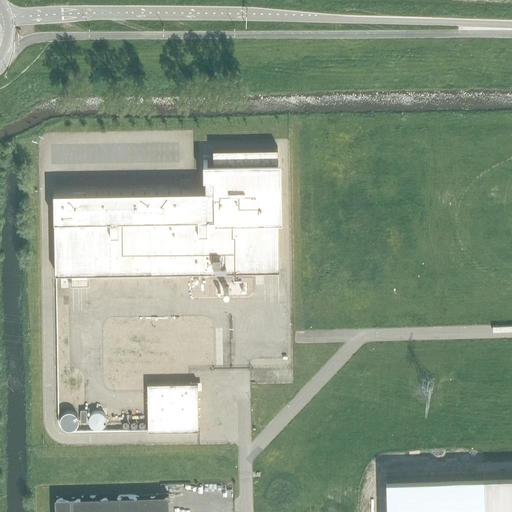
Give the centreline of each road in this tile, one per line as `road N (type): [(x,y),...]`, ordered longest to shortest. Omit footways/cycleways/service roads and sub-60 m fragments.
road 1 (unclassified): [(511,25),(143,13),(3,17)]
road 2 (unclassified): [(53,37),(511,34)]
road 3 (unclassified): [(511,331),(356,341),(245,458),(246,511)]
